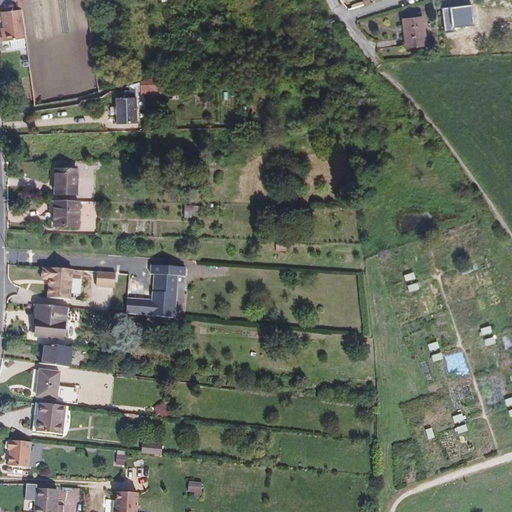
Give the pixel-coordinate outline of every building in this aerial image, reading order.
[(5,41),(25,38),(21,9),(2,12),(4,28),(5,41)] [(406,47),(425,45),(422,17),(403,19),(406,47)] [(116,124),(137,123),(136,97),(135,97),(135,91),(141,91),(141,94),(161,93),(161,89),(160,76),(129,85),(129,90),(116,90),(116,97),(115,97),(116,107),(111,107),(111,114),(116,114),(116,124)] [(55,195),(77,195),(77,170),(56,170),(55,195)] [(54,227),(78,227),(79,202),(55,201),(54,227)] [(183,221),(191,221),(191,210),(183,210),(183,221)] [(149,316),(176,317),(179,266),(152,265),(149,316)] [(47,298),(70,300),(72,270),(50,268),(50,269),(42,268),(41,279),(49,280),(50,280),(50,286),(48,285),(47,298)] [(96,286),(114,288),(116,273),(115,273),(97,272),(96,286)] [(63,338),(66,308),(37,305),(36,316),(37,316),(35,335),(63,338)] [(69,367),(72,348),(45,344),(43,364),(69,367)] [(75,402),(76,389),(58,386),(60,373),(40,370),(36,397),(75,402)] [(62,435),(65,407),(36,403),(34,416),(37,416),(36,421),(34,421),(33,431),(62,435)] [(8,466),(29,468),(31,442),(9,440),(8,450),(10,450),(8,466)] [(141,453),(161,455),(162,445),(142,443),(141,453)] [(200,498),(202,483),(189,482),(188,492),(195,492),(194,497),(200,498)] [(28,501),(27,511),(62,511),(63,506),(56,505),(58,490),(46,489),(46,485),(27,484),(26,501),(28,501)] [(113,511),(136,511),(137,493),(117,492),(116,502),(116,508),(114,510),(113,511)]
